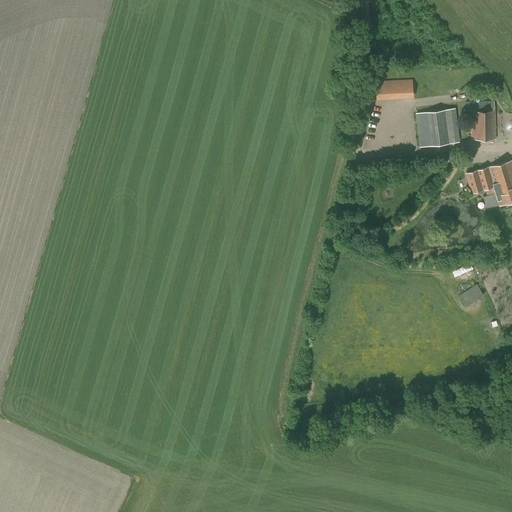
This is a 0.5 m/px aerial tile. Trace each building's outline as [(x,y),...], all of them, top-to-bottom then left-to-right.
[(412,80),(390,81),(391,100),(413,98),(412,80)] [(493,100),(465,101),(466,111),(471,111),(471,132),(470,132),(470,139),(496,139),(495,106),(494,106),(493,100)] [(412,113),(416,147),(459,141),(455,108),(412,113)] [(471,193),(480,190),(489,188),(490,194),(483,196),(487,208),(511,200),(511,159),(465,173),(471,193)] [(453,270),(456,275),(474,267),(472,262),(453,270)] [(459,295),(466,306),(483,295),(476,284),(459,295)]
